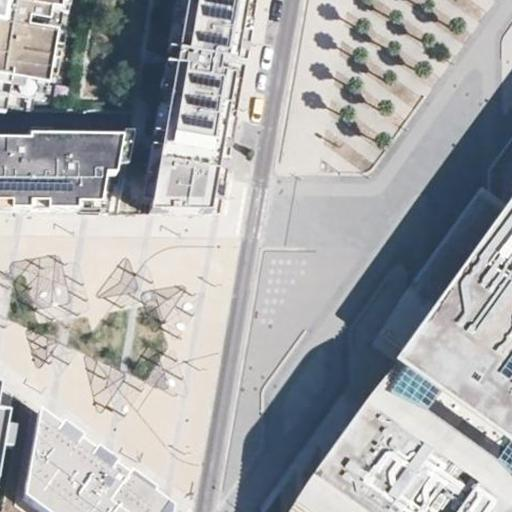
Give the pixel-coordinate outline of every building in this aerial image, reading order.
[(70,0),(0,0),(0,104),(53,105),(70,0)] [(150,205),(148,216),(213,216),(228,124),(235,125),(238,106),(243,80),(234,79),(247,0),(185,0),(182,21),(180,31),(176,55),(166,54),(164,68),(174,70),(169,96),(166,111),(162,137),(152,136),(150,150),(159,152),(150,205)] [(185,0),(175,0),(172,20),(182,21),(185,0)] [(247,0),(234,79),(243,80),(249,43),(256,0),(247,0)] [(170,30),(166,54),(176,55),(180,31),(170,30)] [(174,70),(164,68),(159,95),(169,96),(174,70)] [(166,111),(157,110),(152,136),(162,137),(166,111)] [(228,124),(213,216),(219,216),(231,146),(235,125),(228,124)] [(120,146),(0,144),(0,213),(31,214),(108,215),(108,214),(108,213),(108,212),(109,211),(120,146)] [(159,152),(150,150),(141,204),(150,205),(159,152)] [(511,213),(366,416),(375,423),(511,231),(511,213)] [(511,231),(375,423),(366,416),(297,511),(509,511),(504,508),(511,498),(511,231)] [(49,352),(68,371),(86,353),(67,334),(49,352)] [(0,511),(3,511),(19,423),(11,421),(15,396),(0,385),(0,511)] [(177,511),(179,508),(34,406),(16,505),(25,511),(177,511)]
